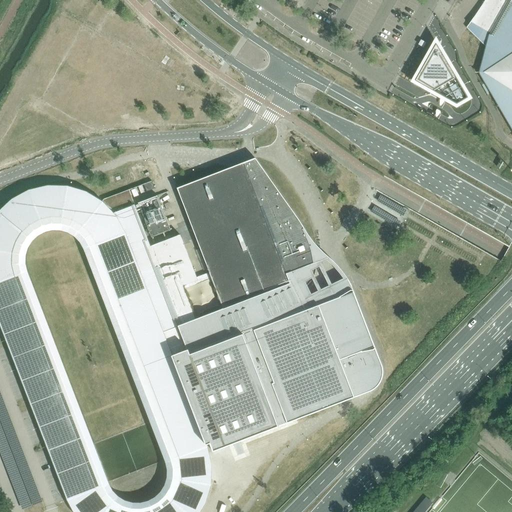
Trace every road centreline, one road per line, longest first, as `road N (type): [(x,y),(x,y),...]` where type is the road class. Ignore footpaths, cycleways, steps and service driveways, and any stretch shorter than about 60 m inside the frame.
road 1 (trunk): [(511,287),(293,511)]
road 2 (unclassified): [(0,181),(96,145),(242,131),(276,88)]
road 3 (secondary): [(511,193),(291,63)]
road 4 (trunk): [(332,511),(511,329)]
road 5 (secondary): [(276,88),(446,189)]
road 6 (secondary): [(155,0),(276,88)]
